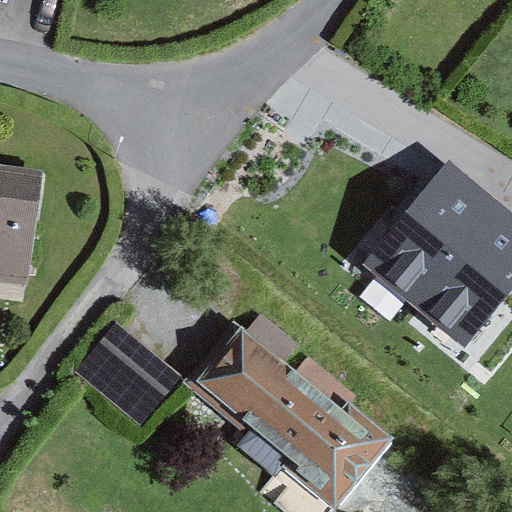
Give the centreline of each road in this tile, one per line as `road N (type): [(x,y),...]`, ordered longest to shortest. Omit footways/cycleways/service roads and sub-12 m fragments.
road 1 (residential): [(0,426),(157,210),(205,102)]
road 2 (residential): [(0,77),(133,107),(205,102)]
road 3 (residential): [(205,102),(278,59),(340,0)]
